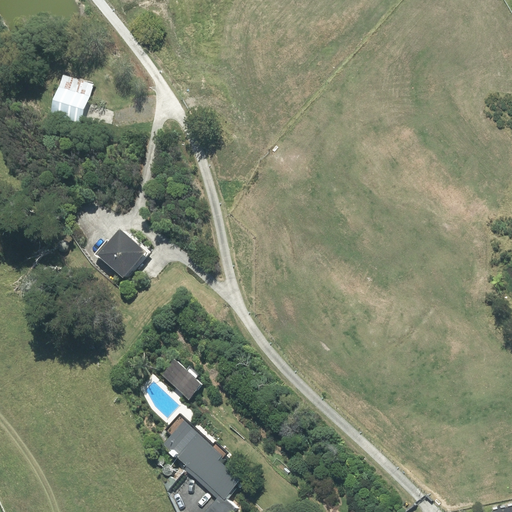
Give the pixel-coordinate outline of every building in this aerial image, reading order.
[(97,85),(66,76),(55,116),(85,125),(97,85)] [(154,256),(127,233),(117,245),(114,243),(101,257),(130,283),(154,256)] [(191,369),(181,360),(165,376),(192,401),(208,385),(202,379),(205,376),(194,367),(191,369)] [(166,427),(160,434),(171,444),(177,450),(179,452),(178,453),(193,467),(191,469),(190,470),(189,471),(220,499),(208,511),(236,511),(240,509),(230,500),(248,481),(227,461),(231,456),(234,454),(221,442),(219,445),(193,421),(185,413),(183,415),(172,427),(169,424),(166,427)] [(171,491),(180,481),(175,476),(167,483),(171,491)]
